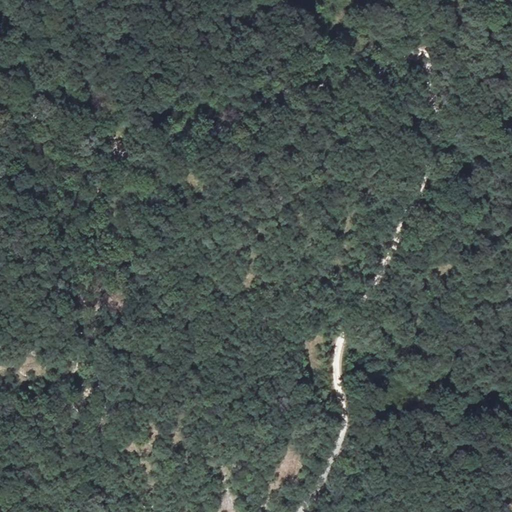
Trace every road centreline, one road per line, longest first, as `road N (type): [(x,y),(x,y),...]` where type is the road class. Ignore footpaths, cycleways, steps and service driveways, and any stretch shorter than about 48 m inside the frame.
road 1 (track): [(301,511),(333,456),(342,419),(334,368),(340,332),(406,217),(434,132),(419,57),(296,87)]
road 2 (track): [(296,87),(173,148),(129,155),(72,133),(33,133),(4,152),(0,170)]
